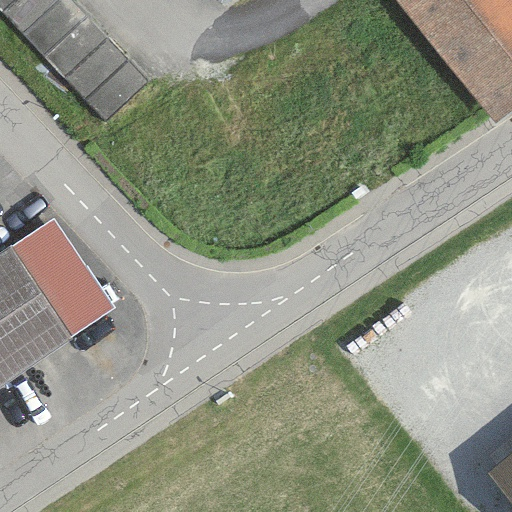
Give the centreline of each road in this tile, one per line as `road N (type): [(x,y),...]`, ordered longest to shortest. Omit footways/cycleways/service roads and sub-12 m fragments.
road 1 (residential): [(0,96),(244,342)]
road 2 (residential): [(511,159),(244,342)]
road 3 (residential): [(244,342),(0,507)]
